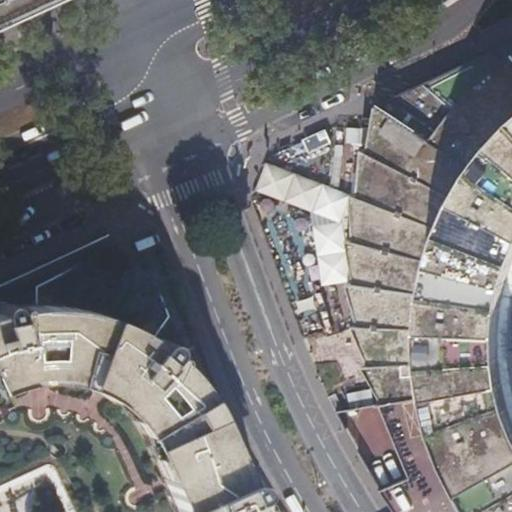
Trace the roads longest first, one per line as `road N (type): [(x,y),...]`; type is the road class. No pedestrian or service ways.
road 1 (tertiary): [(360,511),(292,386),(194,146)]
road 2 (tertiary): [(156,164),(248,396),(310,511)]
road 3 (residential): [(194,146),(453,25),(476,0)]
road 4 (primary): [(159,105),(393,0)]
road 5 (primary): [(0,179),(159,105)]
road 6 (residential): [(0,236),(156,164)]
road 7 (primary): [(129,26),(0,86)]
